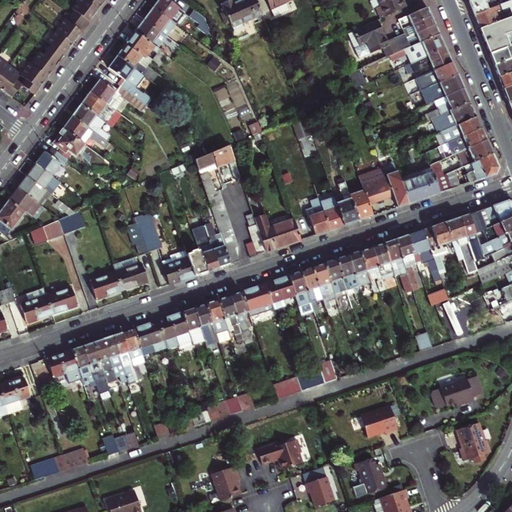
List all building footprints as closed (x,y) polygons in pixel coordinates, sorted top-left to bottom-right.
[(80,0),(74,9),(76,10),(68,21),(66,20),(49,43),(53,46),(44,58),(40,55),(32,66),(29,63),(21,73),(25,75),(22,78),(27,81),(25,84),(26,88),(36,96),(41,88),(54,71),(71,48),(79,36),(83,32),(81,30),(88,20),(90,22),(95,16),(106,0),(80,0)] [(158,0),(158,1),(154,7),(176,24),(185,11),(169,0),(158,0)] [(225,0),(222,2),(226,10),(222,12),(226,22),(230,20),(234,29),(245,24),(244,21),(262,13),(255,0),(225,0)] [(272,15),(288,8),(284,0),(266,0),(270,7),(268,7),(272,15)] [(380,0),(383,5),(378,7),(383,18),(409,6),(406,0),(380,0)] [(469,0),(472,7),(474,13),(491,7),(490,5),(486,7),(484,4),(489,2),(488,0),(469,0)] [(511,0),(510,0),(503,3),(500,4),(491,7),(474,13),(477,21),(480,28),(506,18),(504,14),(511,10),(511,0)] [(411,18),(413,22),(432,14),(430,10),(428,5),(409,14),(399,18),(401,22),(411,18)] [(149,14),(145,19),(169,37),(177,25),(176,24),(154,7),(149,14)] [(209,29),(204,16),(193,9),(188,16),(198,23),(196,26),(206,33),(209,29)] [(434,18),(432,14),(413,22),(403,27),(406,33),(407,36),(417,32),(437,23),(434,18)] [(511,15),(506,18),(480,28),(483,36),(488,48),(490,53),(511,44),(511,15)] [(169,37),(145,19),(140,26),(136,32),(160,49),(169,37)] [(384,49),(387,57),(390,55),(403,49),(411,46),(410,42),(407,36),(406,33),(398,37),(389,40),(382,23),(381,19),(350,33),(361,58),(384,49)] [(439,29),(437,23),(417,32),(407,36),(410,42),(420,37),(421,41),(441,33),(439,29)] [(160,49),(136,32),(131,37),(126,44),(144,56),(146,58),(148,55),(152,50),(157,54),(154,59),(154,60),(160,64),(167,54),(160,49)] [(444,40),(441,33),(421,41),(419,42),(411,46),(403,49),(390,55),(392,60),(405,54),(409,63),(414,61),(447,47),(444,40)] [(144,56),(126,44),(122,50),(117,56),(147,78),(157,86),(163,78),(149,67),(147,69),(139,62),(144,56)] [(493,59),(495,64),(510,58),(508,52),(511,50),(511,44),(490,53),(493,59)] [(450,53),(447,47),(414,61),(417,69),(433,62),(434,65),(430,66),(432,70),(453,60),(450,53)] [(147,78),(117,56),(113,62),(108,69),(126,82),(122,88),(125,90),(148,107),(154,100),(146,94),(145,95),(138,90),(147,78)] [(146,58),(144,56),(139,62),(147,69),(149,67),(152,62),(146,58)] [(511,57),(510,58),(495,64),(497,72),(499,76),(511,71),(511,57)] [(0,89),(1,91),(12,99),(19,90),(19,85),(16,83),(19,78),(16,76),(18,74),(0,60),(0,89)] [(417,77),(422,89),(458,73),(456,67),(453,60),(432,70),(417,77)] [(361,69),(349,74),(355,87),(366,82),(361,69)] [(502,84),(504,88),(511,85),(511,71),(499,76),(502,84)] [(428,103),(435,100),(464,86),(461,79),(458,73),(422,89),(428,103)] [(95,86),(91,92),(115,110),(118,112),(127,100),(144,113),(148,107),(125,90),(120,95),(100,80),(95,86)] [(428,120),(433,118),(470,100),(467,93),(464,86),(435,100),(439,108),(426,115),(428,120)] [(86,99),(82,104),(104,120),(107,122),(115,110),(91,92),(86,99)] [(443,131),(448,129),(477,115),(474,107),(470,100),(433,118),(440,133),(443,131)] [(104,120),(82,104),(77,111),(73,116),(105,140),(110,134),(99,126),(104,120)] [(456,138),(464,135),(482,126),(480,121),(477,115),(448,129),(443,131),(448,142),(456,138)] [(111,144),(105,140),(73,116),(68,123),(64,128),(86,144),(91,137),(107,149),(111,144)] [(311,132),(306,117),(293,122),(298,137),(311,132)] [(253,136),(264,131),(260,121),(248,126),(253,136)] [(439,146),(445,158),(458,152),(487,138),(485,132),(482,126),(464,135),(456,138),(448,142),(439,146)] [(58,142),(66,149),(72,154),(74,154),(76,154),(78,153),(80,152),(82,149),(92,157),(91,164),(104,166),(105,158),(86,144),(64,128),(60,133),(63,135),(60,139),(58,142)] [(487,138),(458,152),(464,166),(493,152),(491,146),(487,138)] [(232,145),(215,152),(220,169),(225,167),(232,164),(237,180),(242,178),(232,145)] [(43,158),(38,165),(52,176),(65,157),(62,154),(54,149),(50,154),(47,152),(43,158)] [(66,149),(62,154),(65,157),(68,159),(72,154),(66,149)] [(215,152),(197,159),(210,201),(223,196),(220,188),(215,190),(210,173),(220,169),(215,152)] [(499,166),(493,152),(464,166),(449,173),(454,187),(457,186),(461,185),(458,178),(467,175),(470,182),(482,178),(497,173),(499,166)] [(390,162),(392,169),(398,167),(396,160),(390,162)] [(432,167),(434,171),(440,192),(454,187),(449,173),(445,175),(440,160),(431,164),(432,167)] [(188,170),(187,164),(174,170),(176,175),(188,170)] [(33,172),(29,177),(50,193),(56,197),(65,185),(62,183),(59,181),(52,176),(38,165),(33,172)] [(360,176),(362,183),(387,175),(389,174),(387,166),(360,176)] [(434,171),(432,167),(402,178),(410,202),(417,200),(433,195),(440,192),(434,171)] [(394,195),(398,207),(404,204),(410,202),(402,178),(399,170),(389,174),(387,175),(394,195)] [(387,175),(362,183),(365,190),(369,203),(378,200),(383,198),(394,195),(387,175)] [(24,183),(20,189),(40,205),(50,193),(29,177),(24,183)] [(343,193),(334,196),(337,205),(344,225),(351,222),(357,220),(349,195),(345,183),(340,184),(343,193)] [(11,201),(12,201),(29,214),(36,219),(44,207),(40,205),(20,189),(15,196),(11,201)] [(349,195),(357,220),(365,217),(374,215),(369,203),(365,190),(349,195)] [(223,196),(210,201),(212,207),(225,202),(223,196)] [(319,201),(323,210),(329,230),(337,227),(344,225),(337,205),(334,196),(319,201)] [(313,207),(306,209),(314,235),(322,232),(329,230),(323,210),(319,201),(318,197),(310,200),(313,207)] [(469,212),(475,230),(480,228),(511,214),(511,200),(511,201),(508,199),(473,210),(469,212)] [(0,230),(10,238),(29,214),(12,201),(2,214),(0,216),(0,230)] [(225,202),(212,207),(214,214),(227,209),(225,202)] [(229,215),(227,209),(214,214),(216,220),(229,215)] [(86,228),(81,212),(60,222),(65,235),(86,228)] [(144,213),(136,215),(138,220),(148,250),(162,246),(151,212),(144,214),(144,213)] [(478,238),(475,230),(469,212),(460,215),(476,259),(485,255),(482,247),(480,242),(478,238)] [(274,224),(270,213),(254,218),(256,224),(265,252),(281,246),(301,239),(293,218),(274,224)] [(121,214),(118,220),(125,223),(128,217),(121,214)] [(247,216),(250,226),(256,224),(254,218),(253,214),(247,216)] [(480,242),(483,241),(490,238),(511,228),(511,214),(480,228),(483,236),(478,238),(480,242)] [(231,222),(229,215),(216,220),(218,226),(231,222)] [(453,218),(446,220),(453,238),(460,258),(465,256),(470,270),(479,267),(479,266),(476,259),(460,215),(453,218)] [(148,250),(138,220),(127,224),(133,243),(135,242),(139,253),(148,250)] [(431,246),(453,238),(446,220),(435,224),(425,227),(431,246)] [(211,221),(205,223),(219,267),(224,266),(230,264),(226,251),(224,244),(219,245),(215,231),(211,221)] [(45,228),(50,241),(65,235),(60,222),(45,228)] [(233,228),(231,222),(218,226),(219,230),(220,232),(233,228)] [(201,251),(207,271),(214,269),(219,267),(205,223),(198,225),(206,250),(201,251)] [(250,226),(249,227),(253,240),(257,254),(261,253),(265,252),(256,224),(250,226)] [(193,227),(200,249),(201,251),(206,250),(198,225),(193,227)] [(428,260),(434,279),(441,277),(431,246),(425,227),(417,230),(408,233),(414,251),(417,259),(417,260),(422,259),(423,262),(428,260)] [(235,234),(233,228),(220,232),(222,239),(235,234)] [(511,228),(490,238),(495,250),(506,246),(511,243),(511,228)] [(220,232),(219,230),(215,231),(219,245),(224,244),(222,239),(220,232)] [(417,259),(414,251),(408,233),(401,236),(396,237),(412,283),(414,289),(420,287),(411,261),(417,259)] [(224,244),(237,240),(235,234),(222,239),(224,244)] [(389,240),(384,241),(391,261),(395,273),(396,276),(401,274),(407,291),(414,289),(412,283),(396,237),(389,240)] [(490,238),(483,241),(480,242),(482,247),(485,255),(493,252),(495,250),(490,238)] [(226,251),(237,247),(237,240),(224,244),(226,251)] [(247,242),(251,256),(257,254),(253,240),(247,242)] [(378,243),(372,245),(383,276),(383,277),(395,273),(391,261),(384,241),(378,243)] [(511,243),(506,246),(495,250),(493,252),(496,259),(479,266),(479,267),(484,280),(497,275),(511,268),(511,243)] [(368,269),(371,278),(379,275),(380,277),(383,276),(372,245),(367,247),(361,249),(368,269)] [(237,256),(237,247),(226,251),(230,264),(235,262),(233,257),(237,256)] [(202,273),(207,271),(201,251),(200,249),(187,253),(195,276),(202,273)] [(355,251),(350,253),(360,283),(372,280),(371,278),(368,269),(361,249),(355,251)] [(163,265),(170,284),(182,280),(195,276),(187,253),(187,251),(163,259),(165,264),(163,265)] [(360,283),(350,253),(343,255),(337,257),(344,277),(351,275),(354,286),(356,290),(362,288),(360,283)] [(138,263),(135,256),(113,263),(115,271),(138,263)] [(331,259),(326,261),(336,292),(348,288),(344,277),(337,257),(331,259)] [(332,299),(338,297),(336,292),(326,261),(320,263),(314,265),(324,296),(328,306),(334,304),(332,299)] [(147,281),(141,262),(138,263),(115,271),(122,289),(135,285),(147,281)] [(312,299),(312,300),(324,296),(314,265),(307,268),(302,270),(311,298),(312,299)] [(511,268),(497,275),(508,301),(511,299),(511,268)] [(311,298),(302,270),(296,272),(290,273),(296,293),(300,304),(312,299),(311,298)] [(108,294),(122,289),(115,271),(90,279),(97,298),(108,294)] [(266,282),(274,306),(275,308),(287,304),(284,297),(296,293),(290,273),(277,278),(266,282)] [(348,288),(354,286),(351,275),(344,277),(348,288)] [(253,286),(242,290),(250,311),(251,314),(274,306),(266,282),(253,286)] [(450,296),(445,285),(428,292),(432,303),(437,301),(450,296)] [(15,300),(10,286),(4,288),(9,302),(15,300)] [(77,305),(71,286),(45,295),(52,313),(65,309),(77,305)] [(0,288),(0,300),(1,304),(9,302),(4,288),(0,288)] [(253,335),(245,312),(250,311),(242,290),(237,292),(231,294),(246,337),(253,335)] [(230,330),(236,328),(240,341),(246,339),(246,337),(231,294),(225,296),(219,298),(230,330)] [(45,295),(20,304),(26,322),(37,318),(52,313),(45,295)] [(207,302),(220,339),(232,335),(230,330),(219,298),(214,300),(207,302)] [(511,299),(508,301),(499,305),(505,322),(511,319),(511,299)] [(220,341),(220,339),(207,302),(201,304),(196,306),(209,348),(215,346),(214,343),(220,341)] [(204,352),(210,350),(209,348),(196,306),(190,308),(183,310),(193,340),(194,343),(201,341),(204,352)] [(170,348),(193,340),(183,310),(172,314),(160,319),(169,346),(170,348)] [(169,346),(160,319),(146,323),(135,327),(144,354),(169,346)] [(128,330),(122,332),(138,379),(144,377),(138,362),(146,359),(144,354),(135,327),(128,330)] [(428,330),(416,335),(421,350),(433,345),(428,330)] [(138,379),(122,332),(118,333),(113,335),(129,381),(129,383),(135,381),(139,380),(138,379)] [(129,381),(113,335),(108,337),(103,338),(117,377),(120,376),(122,383),(129,381)] [(117,377),(103,338),(99,340),(94,342),(108,383),(118,380),(117,377)] [(89,343),(83,345),(97,383),(99,391),(110,387),(108,383),(94,342),(89,343)] [(84,383),(90,381),(91,385),(97,383),(83,345),(78,347),(73,349),(82,377),(84,383)] [(70,381),(82,377),(73,349),(60,354),(47,358),(54,376),(66,372),(70,381)] [(330,352),(318,356),(326,381),(339,377),(330,352)] [(307,369),(311,380),(317,378),(313,366),(307,369)] [(298,375),(275,383),(279,397),(303,389),(298,375)] [(468,377),(442,386),(442,387),(435,389),(433,393),(437,405),(440,406),(448,404),(460,401),(466,399),(467,402),(476,399),(475,396),(484,393),(478,375),(469,378),(468,377)] [(31,394),(25,376),(12,381),(0,384),(0,385),(6,403),(20,398),(31,394)] [(239,395),(244,409),(256,405),(251,391),(239,395)] [(239,395),(227,399),(231,413),(244,409),(239,395)] [(20,398),(6,403),(9,413),(24,408),(20,398)] [(187,427),(196,424),(192,413),(187,399),(180,401),(178,402),(187,427)] [(214,403),(219,417),(231,413),(227,399),(214,403)] [(0,415),(9,413),(6,403),(0,404),(0,415)] [(207,408),(192,413),(196,424),(219,417),(214,403),(206,406),(207,408)] [(391,404),(361,414),(368,435),(380,431),(380,430),(382,429),(385,428),(386,431),(399,427),(391,404)] [(158,437),(172,432),(167,420),(154,424),(158,437)] [(471,458),(472,459),(475,461),(477,460),(477,461),(488,458),(486,453),(493,450),(489,438),(487,439),(481,421),(458,429),(463,442),(464,447),(462,447),(466,459),(471,458)] [(179,422),(171,425),(173,431),(181,428),(179,422)] [(127,437),(131,446),(140,443),(135,430),(126,433),(127,437)] [(109,454),(119,450),(114,434),(103,437),(109,454)] [(301,450),(296,435),(257,447),(262,462),(274,458),(278,456),(281,467),(301,460),(298,451),(301,450)] [(124,449),(131,446),(127,437),(121,440),(124,449)] [(88,445),(66,452),(71,467),(93,459),(88,445)] [(32,465),(37,478),(71,467),(66,452),(32,465)] [(356,471),(360,470),(362,477),(360,478),(361,484),(353,486),(357,497),(367,493),(387,487),(384,476),(380,463),(376,464),(374,458),(354,464),(356,471)] [(235,464),(211,472),(220,499),(231,496),(240,492),(238,485),(236,479),(240,478),(235,464)] [(310,493),(312,492),(314,497),(317,504),(335,498),(324,465),(303,472),(310,493)] [(16,476),(8,478),(10,485),(18,482),(16,476)] [(132,511),(141,509),(134,488),(106,498),(110,511),(132,511)] [(410,497),(407,488),(381,496),(386,511),(412,511),(411,509),(408,498),(410,497)] [(378,511),(384,511),(386,511),(381,496),(374,499),(378,511)] [(511,511),(511,503),(503,511),(511,511)]
